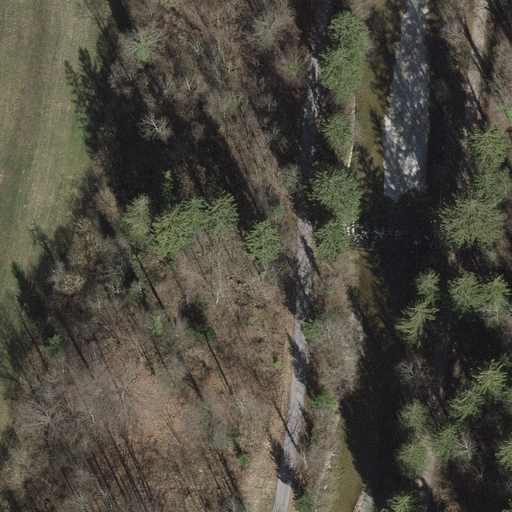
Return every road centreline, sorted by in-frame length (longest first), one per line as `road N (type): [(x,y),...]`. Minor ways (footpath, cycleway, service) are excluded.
road 1 (track): [(421,511),(460,251),(485,0)]
road 2 (track): [(325,0),(308,163),(300,371),(282,511)]
